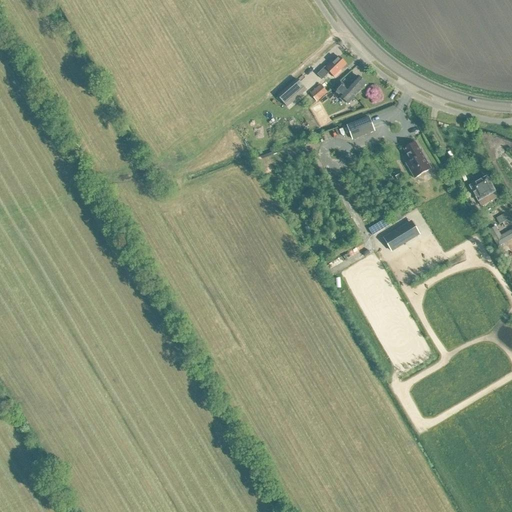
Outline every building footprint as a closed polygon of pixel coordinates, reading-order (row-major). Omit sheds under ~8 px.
[(324,68),(317,75),(322,80),(329,73),(335,79),(341,73),(340,71),(346,65),(338,57),(332,63),(331,62),(324,68)] [(366,85),(357,77),(347,88),(340,82),(333,91),(348,105),(366,85)] [(287,108),(307,91),(296,79),(277,96),(287,108)] [(317,102),(327,93),(320,85),(310,94),(317,102)] [(375,132),(369,117),(346,126),(352,141),(375,132)] [(431,169),(415,142),(403,149),(409,161),(405,164),(414,180),(431,169)] [(495,192),(486,178),(475,184),(475,182),(471,184),(472,186),(470,187),(478,201),(481,207),(497,198),(495,192)] [(500,223),(509,219),(506,213),(498,217),(500,223)] [(393,223),(404,219),(402,214),(391,218),(393,223)] [(420,235),(412,221),(383,239),(391,253),(420,235)] [(496,227),(489,231),(498,248),(511,239),(511,229),(500,236),(496,227)]
